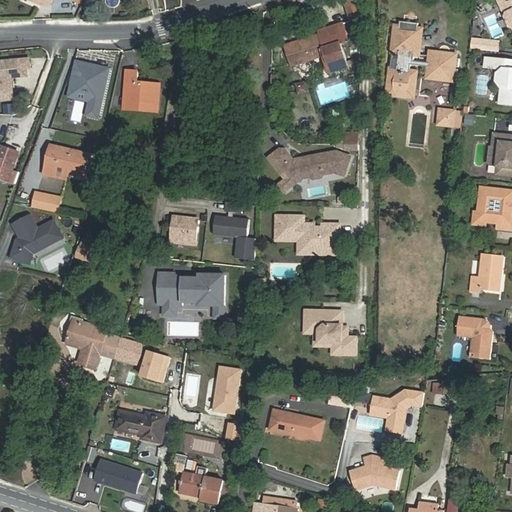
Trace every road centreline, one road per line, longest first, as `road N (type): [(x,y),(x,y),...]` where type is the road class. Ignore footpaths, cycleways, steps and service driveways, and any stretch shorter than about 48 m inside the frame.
road 1 (residential): [(242,0),(126,31),(0,33)]
road 2 (unknown): [(239,511),(251,473),(330,486),(350,441),(395,431),(417,413)]
